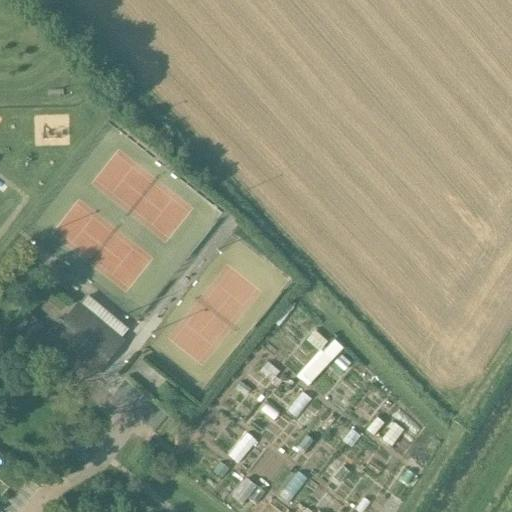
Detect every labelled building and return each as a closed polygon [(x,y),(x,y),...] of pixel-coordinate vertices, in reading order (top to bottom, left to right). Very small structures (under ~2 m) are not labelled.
[(52,339),(92,372),(119,340),(78,307),(52,339)] [(305,339),(317,350),(324,342),(313,331),(305,339)] [(308,383),(340,347),(329,338),(298,374),(308,383)] [(390,446),(400,429),(389,423),(380,440),(390,446)] [(237,462),(253,440),(243,433),(227,455),(237,462)]
